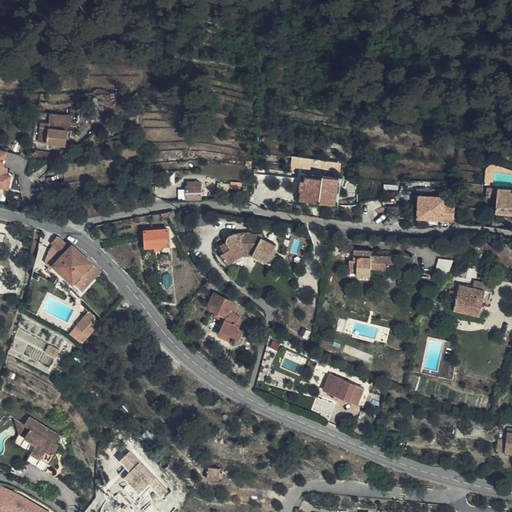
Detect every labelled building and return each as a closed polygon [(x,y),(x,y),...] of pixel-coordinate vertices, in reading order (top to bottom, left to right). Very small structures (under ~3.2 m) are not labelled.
[(88,124),(91,112),(83,111),(82,115),(77,114),(76,122),(88,124)] [(49,120),(48,122),(48,128),(68,129),(69,122),(49,120)] [(48,128),(48,122),(41,121),(40,141),(66,144),(68,129),(48,128)] [(0,149),(0,185),(8,187),(12,174),(7,173),(2,172),(4,165),(7,151),(0,149)] [(51,160),(56,154),(36,150),(35,157),(51,160)] [(354,167),(355,152),(348,151),(347,167),(354,168),(354,167)] [(301,191),(300,201),(335,205),(339,178),(322,176),(322,178),(306,176),(305,182),(304,192),(301,191)] [(200,184),(200,181),(187,181),(187,184),(185,185),(186,200),(202,200),(202,184),(200,184)] [(511,189),(489,187),(489,198),(497,199),(496,214),(511,215),(511,189)] [(433,190),(420,189),(417,217),(453,220),(455,204),(445,203),(446,198),(432,197),(433,190)] [(207,225),(206,213),(195,214),(196,226),(207,225)] [(154,247),(161,247),(170,247),(169,229),(144,230),(145,248),(154,247)] [(271,264),(276,255),(275,254),(277,250),(273,247),(275,244),(262,237),(262,233),(252,233),(252,232),(238,232),(238,233),(231,234),(228,236),(227,238),(226,242),(220,245),(224,252),(221,254),(227,265),(240,257),(251,255),(266,263),(267,262),(271,264)] [(73,245),(58,236),(52,243),(64,253),(54,264),(74,284),(75,282),(83,290),(101,271),(73,245)] [(357,272),(357,276),(370,277),(370,269),(387,270),(388,268),(396,269),(396,257),(371,255),(372,251),(354,250),(354,259),(350,259),(349,272),(357,272)] [(450,272),(452,259),(439,257),(437,270),(450,272)] [(472,287),(491,292),(493,284),(474,280),(472,287)] [(453,309),(479,315),(483,300),(489,301),(491,292),(472,287),(460,285),(458,292),(450,290),(448,298),(455,299),(453,309)] [(215,312),(221,315),(226,317),(218,334),(229,339),(231,335),(240,339),(244,330),(239,328),(243,319),(232,310),(236,303),(214,293),(207,308),(215,312)] [(446,308),(453,309),(455,299),(448,298),(446,308)] [(89,336),(101,323),(89,312),(77,324),(89,336)] [(84,341),(89,336),(77,324),(72,329),(84,341)] [(277,353),(281,345),(271,341),(268,350),(277,353)] [(57,348),(52,346),(48,353),(54,356),(57,348)] [(324,377),(329,365),(320,360),(315,373),(324,377)] [(370,390),(330,373),(324,390),(363,407),(370,390)] [(142,420),(136,413),(132,417),(137,423),(142,420)] [(32,424),(29,428),(58,446),(60,442),(57,440),(61,433),(32,414),(27,421),(32,424)] [(18,415),(20,422),(21,423),(29,428),(32,424),(27,421),(18,415)] [(21,423),(20,422),(21,429),(16,439),(31,449),(36,440),(26,433),(29,428),(21,423)] [(36,440),(31,449),(51,461),(56,453),(55,451),(58,446),(29,428),(26,433),(36,440)] [(497,451),(511,453),(511,429),(507,429),(506,439),(499,439),(497,451)] [(155,440),(146,430),(142,433),(151,444),(155,440)] [(46,469),(51,461),(31,449),(26,457),(46,469)] [(219,480),(221,468),(209,466),(207,478),(219,480)] [(0,511),(53,511),(55,507),(0,485),(0,511)]
